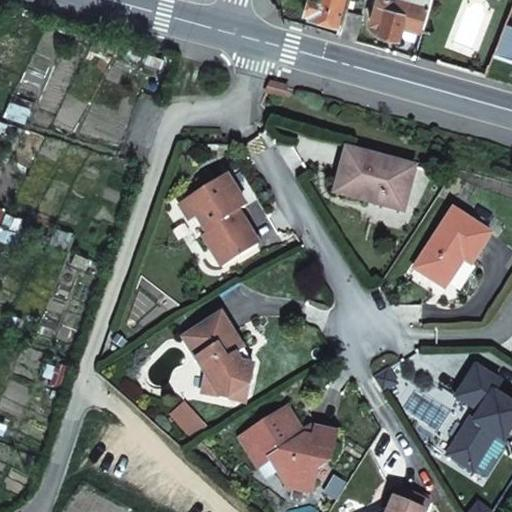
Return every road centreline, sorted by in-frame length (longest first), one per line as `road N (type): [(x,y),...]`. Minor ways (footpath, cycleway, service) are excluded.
road 1 (tertiary): [(511,113),(226,30)]
road 2 (track): [(85,376),(236,511)]
